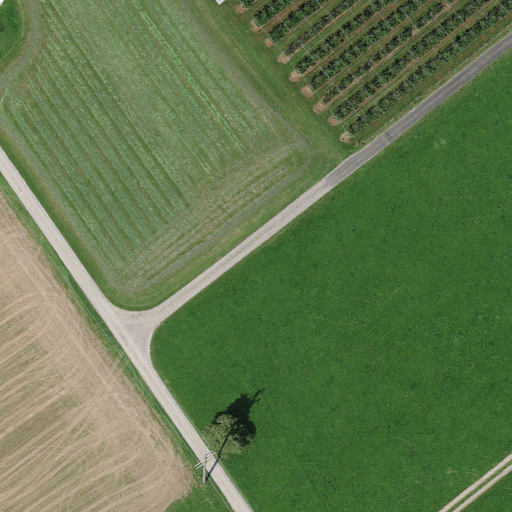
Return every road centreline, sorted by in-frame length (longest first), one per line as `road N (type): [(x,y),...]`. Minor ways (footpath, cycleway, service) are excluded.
road 1 (track): [(511,42),(128,340)]
road 2 (track): [(0,157),(245,511)]
